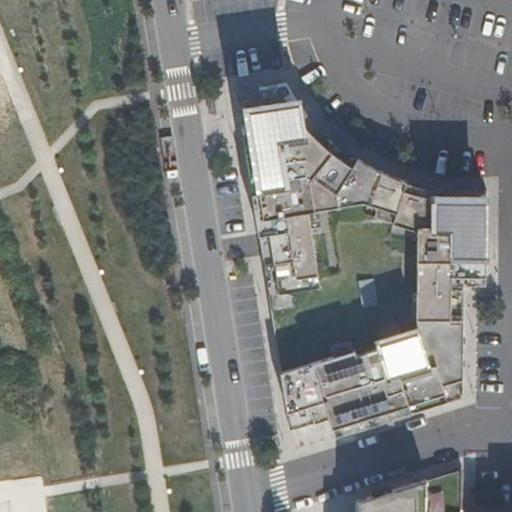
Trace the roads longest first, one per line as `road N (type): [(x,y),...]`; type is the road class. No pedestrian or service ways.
road 1 (residential): [(167,0),(246,496)]
road 2 (residential): [(246,496),(511,415)]
